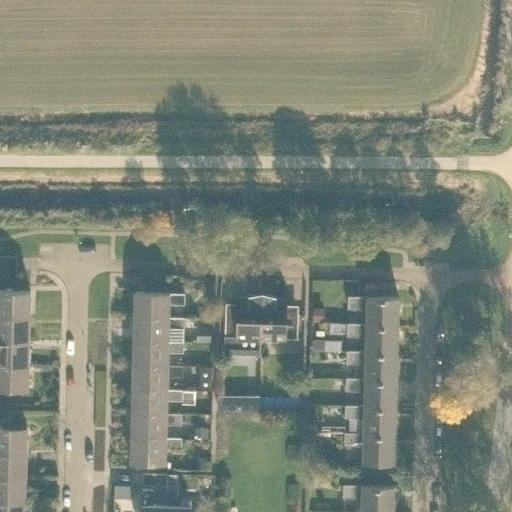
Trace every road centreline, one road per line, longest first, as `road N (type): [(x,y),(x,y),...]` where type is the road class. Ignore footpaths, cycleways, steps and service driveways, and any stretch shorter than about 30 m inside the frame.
road 1 (unclassified): [(511,164),(0,162)]
road 2 (residential): [(77,264),(430,275)]
road 3 (residential): [(71,511),(77,264)]
road 4 (residential): [(430,275),(425,511)]
road 5 (tertiary): [(495,511),(511,357)]
